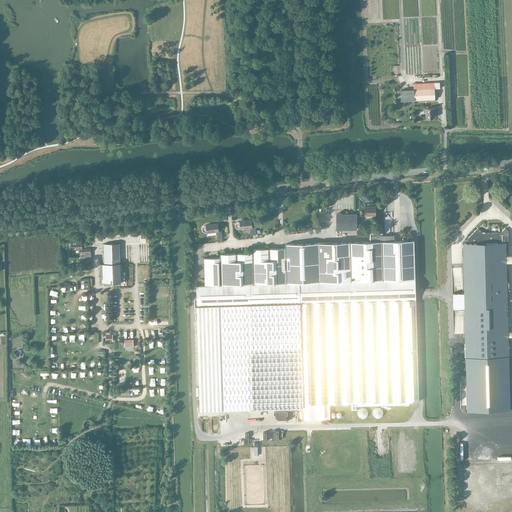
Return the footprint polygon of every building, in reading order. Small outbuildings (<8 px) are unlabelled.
[(439,77),(438,45),(422,45),(423,77),(431,77),(439,77)] [(414,90),(414,100),(435,99),(434,89),(414,90)] [(414,90),(400,90),(401,101),(414,100),(414,90)] [(435,108),(426,109),(426,118),(433,118),(436,115),(435,108)] [(353,207),(353,195),(334,195),(334,204),(349,204),(349,207),(353,207)] [(365,216),(375,216),(375,206),(365,206),(365,216)] [(336,229),(356,229),(356,214),(341,214),(337,214),(336,214),(336,229)] [(236,225),(236,226),(237,228),(239,229),(240,228),(241,229),(250,228),(250,235),(256,235),(255,227),(252,227),(251,220),(244,220),(243,219),(241,219),(240,220),(240,221),(240,222),(238,222),(236,223),(236,225)] [(202,228),(202,230),(203,232),(205,232),(207,232),(207,233),(216,232),(217,239),(219,239),(220,240),(221,239),(221,238),(222,238),(222,231),(219,231),(218,223),(206,225),(204,225),(203,227),(202,228)] [(464,293),(452,293),(453,309),(465,309),(465,334),(466,357),(466,375),(460,375),(460,385),(466,385),(467,402),(467,410),(467,411),(486,411),(510,410),(509,382),(508,356),(507,305),(510,305),(510,294),(507,294),(507,292),(510,292),(510,281),(506,281),(506,252),(509,252),(508,231),(505,228),(502,231),(502,232),(496,233),(496,234),(493,234),(493,233),(482,233),(482,232),(478,228),(468,238),(468,243),(463,243),(464,293)] [(395,236),(370,236),(370,242),(350,243),(351,282),(415,280),(414,241),(395,242),(395,236)] [(82,241),(72,242),(72,250),(80,249),(80,253),(91,252),(91,249),(90,249),(82,249),(82,241)] [(322,243),(319,244),(319,282),(287,283),(288,304),(300,303),(416,301),(415,280),(351,282),(350,243),(332,243),(322,243)] [(120,244),(104,244),(104,264),(121,264),(120,244)] [(319,244),(285,244),(286,248),(287,283),(319,282),(319,244)] [(287,283),(286,248),(253,249),(253,253),(220,254),(220,257),(204,258),(205,285),(287,283)] [(121,264),(104,264),(100,264),(101,284),(121,284),(121,264)] [(288,304),(287,283),(205,285),(205,286),(196,286),(196,296),(195,296),(196,306),(197,306),(220,305),(288,304)] [(329,418),(329,404),(357,403),(358,406),(409,405),(409,402),(418,402),(416,301),(300,303),(303,405),(303,407),(304,419),(329,418)] [(303,407),(303,405),(300,303),(288,304),(220,305),(222,410),(303,407)] [(222,410),(220,305),(197,306),(200,410),(222,410)] [(133,347),(134,347),(134,340),(125,340),(125,351),(132,352),(133,347)] [(107,373),(107,359),(97,359),(98,368),(98,379),(107,379),(107,373)]
